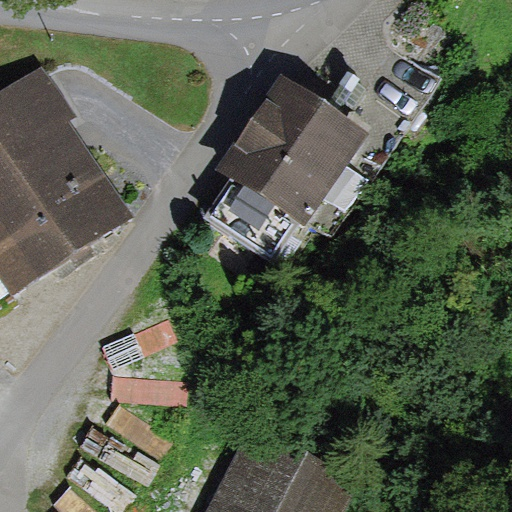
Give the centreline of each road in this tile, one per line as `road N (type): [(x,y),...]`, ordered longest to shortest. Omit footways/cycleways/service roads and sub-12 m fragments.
road 1 (residential): [(284,32),(0,434)]
road 2 (residential): [(284,32),(0,7)]
